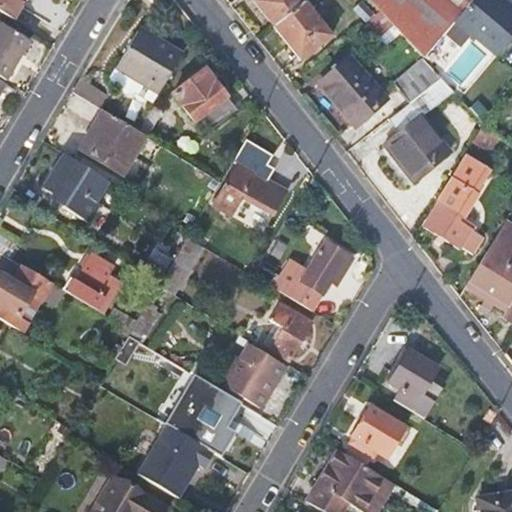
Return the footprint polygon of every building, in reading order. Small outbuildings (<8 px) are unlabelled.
[(0,0),(0,13),(13,21),(25,0),(0,0)] [(254,0),(251,2),(273,29),(303,5),(299,0),(254,0)] [(370,0),(424,58),(443,35),(454,21),(460,15),(441,0),(370,0)] [(471,0),(460,15),(454,21),(443,35),(460,49),(472,35),(496,56),(511,36),(511,11),(506,7),(504,10),(491,0),(471,0)] [(303,5),(273,29),(298,61),(329,37),(303,5)] [(0,23),(0,77),(4,80),(27,41),(0,23)] [(139,28),(114,70),(109,79),(111,85),(128,95),(134,93),(139,84),(158,96),(183,54),(139,28)] [(356,55),(321,82),(357,129),(393,100),(356,55)] [(423,61),(394,85),(409,104),(440,79),(423,61)] [(237,110),(204,71),(173,96),(195,123),(202,118),(212,131),(237,110)] [(395,115),(405,128),(385,145),(414,182),(450,153),(422,117),(453,93),(440,79),(409,104),(395,115)] [(79,82),(72,93),(99,110),(100,110),(106,100),(103,97),(79,82)] [(152,107),(136,132),(145,138),(160,112),(152,107)] [(78,151),(122,176),(145,138),(136,132),(101,111),(78,151)] [(43,190),(66,203),(63,208),(89,223),(100,205),(97,203),(108,183),(94,174),(63,156),(43,190)] [(462,158),(432,208),(435,210),(424,228),(461,249),(463,244),(476,251),(483,238),(458,223),(475,194),(474,194),(486,172),(462,158)] [(237,166),(213,207),(232,218),(242,200),(275,219),(289,196),(237,166)] [(500,320),(511,326),(511,275),(505,272),(511,260),(511,231),(503,226),(484,259),(476,273),(469,285),(465,290),(504,313),(500,320)] [(154,251),(144,268),(161,277),(171,260),(173,262),(187,238),(178,233),(163,256),(154,251)] [(0,236),(0,252),(9,258),(16,246),(0,236)] [(173,262),(161,281),(158,286),(176,297),(186,282),(206,249),(187,238),(173,262)] [(348,254),(328,244),(308,285),(301,282),(292,300),(317,315),(326,296),(332,284),(340,287),(347,272),(355,258),(348,254)] [(72,281),(65,292),(100,312),(117,282),(106,276),(112,267),(93,256),(77,284),(72,281)] [(0,277),(0,321),(4,324),(21,334),(27,323),(50,283),(22,267),(12,285),(0,277)] [(253,277),(272,288),(278,279),(258,267),(253,277)] [(186,282),(176,297),(200,312),(209,296),(186,282)] [(311,324),(280,305),(269,321),(276,324),(263,345),(289,359),(311,324)] [(109,317),(117,322),(132,330),(136,322),(114,309),(109,317)] [(136,322),(132,330),(127,337),(127,338),(140,346),(148,333),(154,321),(141,314),(136,322)] [(0,376),(3,371),(0,369),(0,348),(0,349),(8,336),(0,331),(0,330),(4,324),(0,321),(0,376)] [(112,329),(127,337),(132,330),(117,322),(112,329)] [(114,345),(95,380),(100,383),(120,349),(114,345)] [(120,356),(103,387),(119,397),(118,399),(132,407),(137,397),(123,389),(144,355),(131,348),(124,359),(120,356)] [(284,369),(250,349),(244,359),(235,354),(224,371),(246,384),(240,395),(261,408),(284,369)] [(437,367),(408,350),(389,383),(400,390),(393,401),(424,419),(434,401),(442,388),(429,381),(437,367)] [(227,397),(190,375),(161,424),(166,427),(207,451),(221,426),(218,424),(213,421),(227,397)] [(227,397),(213,421),(218,424),(232,400),(227,397)] [(405,427),(370,408),(352,439),(365,446),(362,451),(374,458),(377,453),(387,459),(405,427)] [(221,426),(207,451),(212,454),(227,429),(221,426)] [(205,467),(213,455),(207,451),(166,427),(137,476),(178,501),(199,464),(205,467)] [(470,451),(463,447),(456,458),(464,462),(470,451)] [(338,451),(308,503),(323,511),(341,511),(347,503),(362,511),(374,511),(389,485),(365,471),(367,468),(338,451)] [(157,511),(160,508),(114,480),(94,511),(157,511)] [(441,485),(437,494),(445,499),(450,490),(441,485)] [(511,511),(511,494),(479,500),(481,511),(511,511)] [(410,505),(421,511),(437,511),(439,509),(415,496),(410,505)]
